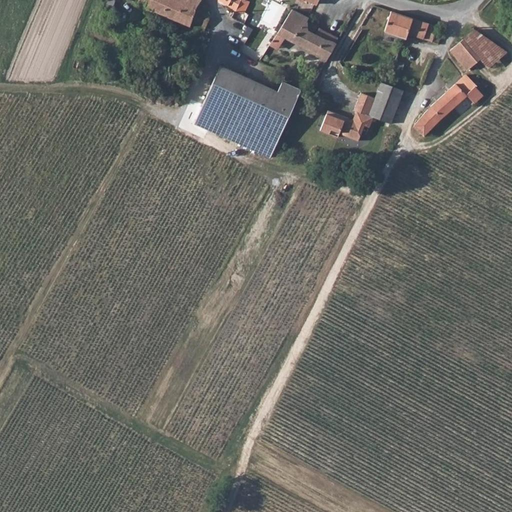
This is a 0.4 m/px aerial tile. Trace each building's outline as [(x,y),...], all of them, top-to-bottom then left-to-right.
[(112,11),(116,0),(115,0),(108,0),(106,8),(112,11)] [(147,0),(146,3),(145,7),(176,20),(183,3),(187,4),(188,0),(147,0)] [(207,20),(200,17),(204,10),(197,6),(200,0),(188,0),(187,4),(183,3),(176,20),(190,26),(191,23),(196,25),(194,27),(192,30),(201,35),(207,20)] [(240,0),(220,0),(230,6),(236,9),(240,0)] [(291,9),(276,33),(286,38),(316,54),(317,55),(325,60),(335,43),(334,43),(338,36),(320,27),(315,35),(302,28),(308,17),(291,9)] [(391,10),(384,31),(400,36),(406,38),(407,33),(439,43),(441,34),(435,32),(437,26),(391,10)] [(110,23),(113,16),(106,12),(103,20),(110,23)] [(151,24),(153,19),(145,16),(143,23),(151,24)] [(475,28),(463,39),(479,59),(488,69),(509,52),(475,28)] [(281,46),(286,38),(276,33),(269,45),(279,50),(281,46)] [(467,71),(479,59),(463,39),(450,50),(467,71)] [(402,69),(406,51),(398,49),(393,67),(402,69)] [(270,151),(294,99),(218,64),(193,117),(270,151)] [(476,87),(465,73),(454,83),(465,95),(476,87)] [(374,116),(392,123),(403,89),(389,84),(380,81),(374,98),(369,115),(374,116)] [(465,95),(454,83),(441,95),(453,107),(465,97),(472,105),(484,96),(476,87),(465,95)] [(369,115),(374,98),(360,93),(354,112),(356,112),(353,122),(328,113),(321,132),(337,138),(338,134),(359,141),(364,125),(370,127),(374,116),(369,115)] [(453,107),(441,95),(430,106),(413,126),(424,136),(427,133),(435,124),(444,115),(453,107)]
